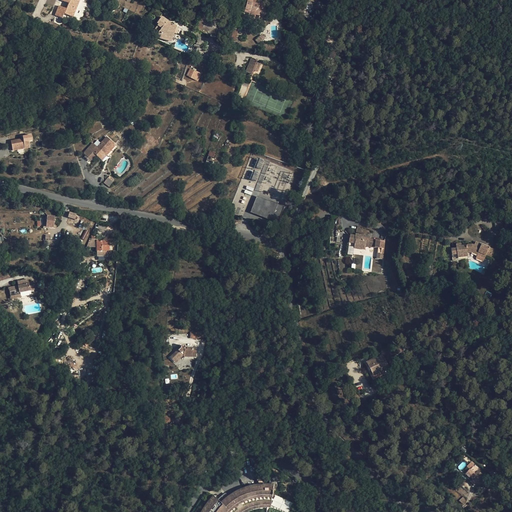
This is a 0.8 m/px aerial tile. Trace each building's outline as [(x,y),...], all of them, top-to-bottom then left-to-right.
[(59,10),(67,14),(73,0),(60,0),(58,4),(55,2),(51,10),(57,14),(59,10)] [(250,0),(243,0),(242,9),(261,14),(264,6),(250,2),(250,0)] [(299,10),(312,21),(320,12),(308,1),(299,10)] [(160,30),(173,34),(175,29),(181,30),(182,27),(180,27),(180,25),(177,24),(177,23),(170,20),(165,14),(159,19),(160,21),(157,24),(159,27),(158,28),(160,31),(160,30)] [(205,28),(211,17),(206,14),(200,25),(205,28)] [(254,74),(259,61),(254,59),(249,71),(254,74)] [(196,80),(199,72),(195,70),(191,78),(196,80)] [(81,111),(76,116),(82,121),(86,116),(81,111)] [(235,121),(232,127),(240,130),(243,125),(235,121)] [(101,147),(99,145),(97,144),(89,155),(92,157),(97,160),(100,156),(105,159),(110,151),(118,141),(110,136),(106,141),(101,147)] [(17,153),(23,152),(21,142),(9,144),(8,139),(1,140),(4,156),(10,155),(10,152),(17,151),(17,153)] [(110,151),(113,153),(120,143),(118,141),(110,151)] [(107,160),(113,153),(110,151),(105,159),(107,160)] [(113,185),(117,181),(111,177),(108,182),(113,185)] [(247,185),(244,192),(251,195),(254,188),(247,185)] [(251,213),(277,223),(283,207),(257,197),(251,213)] [(78,219),(80,212),(71,211),(70,218),(78,219)] [(57,214),(51,213),(49,213),(47,225),(56,226),(58,214),(57,214)] [(220,217),(222,222),(229,218),(226,213),(220,217)] [(367,243),(369,237),(367,237),(367,236),(362,235),(362,233),(351,232),(350,235),(346,235),(345,241),(350,241),(350,247),(359,247),(359,243),(367,243)] [(102,237),(98,252),(106,254),(107,249),(111,250),(112,245),(114,246),(115,244),(106,241),(106,238),(102,237)] [(367,243),(374,244),(373,254),(380,255),(381,238),(369,237),(367,243)] [(488,249),(476,243),(474,247),(469,246),(462,247),(462,245),(452,247),(452,252),(447,253),(448,260),(455,259),(455,261),(464,260),(464,255),(469,254),(482,260),(488,249)] [(25,291),(36,291),(36,285),(33,285),(32,281),(24,282),(24,284),(11,285),(11,295),(25,294),(25,291)] [(408,337),(403,339),(405,344),(406,346),(412,343),(408,337)] [(405,344),(403,339),(396,343),(398,348),(405,344)] [(191,348),(192,351),(196,349),(193,341),(188,342),(184,341),(182,342),(180,345),(180,347),(172,356),(176,359),(183,352),(191,348)] [(184,355),(192,351),(191,348),(183,352),(176,359),(178,361),(184,355)] [(374,372),(390,364),(383,350),(367,359),(374,372)] [(396,360),(401,357),(397,351),(392,354),(396,360)] [(470,469),(466,473),(475,484),(485,476),(473,461),(467,465),(470,469)] [(236,511),(237,511),(240,508),(250,504),(260,501),(270,500),(268,492),(271,491),(269,483),(256,483),(247,485),(236,489),(227,495),(219,489),(213,495),(209,502),(204,511),(236,511)]
